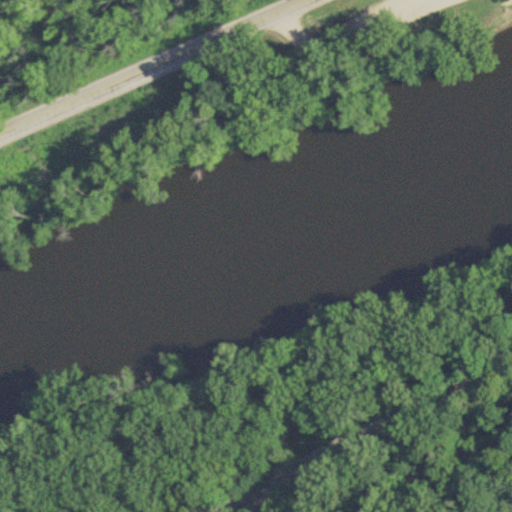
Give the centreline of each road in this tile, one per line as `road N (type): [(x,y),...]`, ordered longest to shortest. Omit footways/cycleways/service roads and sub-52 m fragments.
road 1 (tertiary): [(189,511),(393,420),(511,351)]
road 2 (residential): [(311,0),(0,134)]
